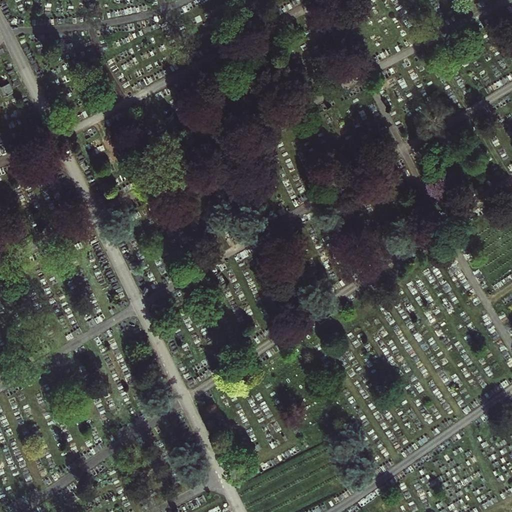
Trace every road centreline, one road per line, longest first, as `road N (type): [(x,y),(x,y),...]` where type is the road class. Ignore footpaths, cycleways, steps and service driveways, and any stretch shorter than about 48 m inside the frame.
road 1 (unknown): [(277,120),(358,281)]
road 2 (unknown): [(404,0),(471,112)]
